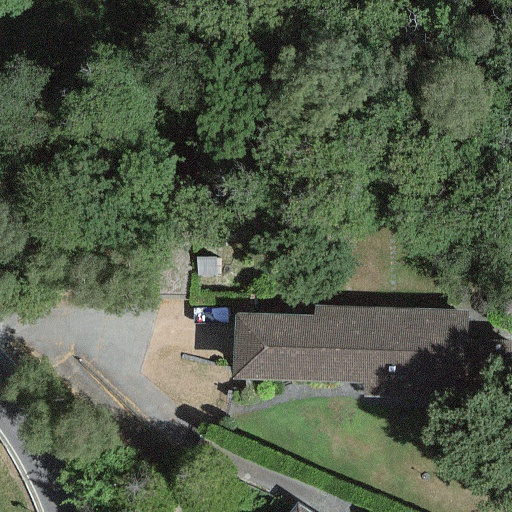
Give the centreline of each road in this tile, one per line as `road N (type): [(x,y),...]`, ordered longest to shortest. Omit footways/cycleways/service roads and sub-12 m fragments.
road 1 (unknown): [(0,340),(128,343),(233,371)]
road 2 (tertiary): [(70,511),(44,453),(0,393)]
